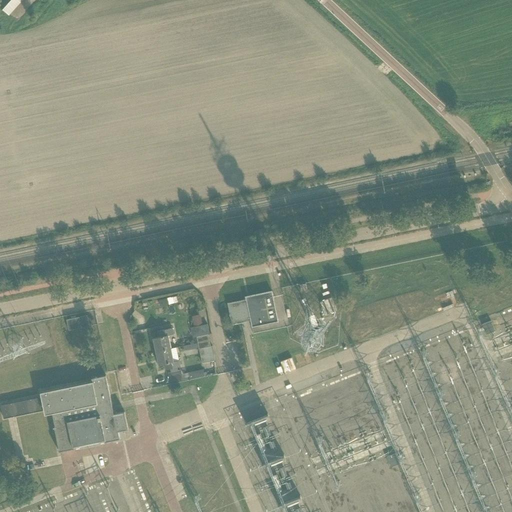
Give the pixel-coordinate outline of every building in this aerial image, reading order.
[(233,324),(251,321),(252,327),(278,322),(272,291),(246,297),(246,300),(228,304),(233,324)] [(167,298),(158,300),(160,307),(169,305),(167,298)] [(331,298),(320,303),(325,315),(336,311),(331,298)] [(66,320),(69,330),(89,326),(87,315),(66,320)] [(200,317),(192,319),(194,327),(202,325),(200,317)] [(494,331),(490,320),(482,323),(485,334),(494,331)] [(196,337),(208,334),(209,334),(207,325),(190,328),(192,337),(196,337)] [(321,327),(313,330),(316,339),(324,336),(321,327)] [(154,338),(157,352),(171,349),(168,336),(174,334),(172,328),(158,331),(159,337),(154,338)] [(209,340),(208,334),(196,337),(197,343),(209,340)] [(197,343),(183,346),(184,351),(198,348),(198,349),(210,346),(209,340),(197,343)] [(212,346),(199,349),(202,363),(215,360),(212,346)] [(171,349),(157,352),(159,365),(165,364),(166,370),(170,369),(177,368),(181,367),(177,348),(171,349)] [(171,372),(168,373),(170,384),(183,381),(181,370),(178,371),(171,372)] [(203,370),(189,373),(190,380),(205,377),(203,370)] [(190,380),(189,373),(182,374),(183,381),(190,380)] [(4,418),(44,410),(45,415),(53,414),(55,427),(53,428),(59,452),(120,439),(118,431),(128,429),(124,411),(114,414),(106,376),(91,379),(92,382),(40,393),(41,397),(1,406),(4,418)] [(267,460),(281,456),(276,437),(269,439),(267,431),(266,432),(263,421),(269,419),(268,414),(254,418),(255,422),(250,424),(253,435),(259,434),(267,460)] [(386,456),(390,467),(399,463),(395,453),(386,456)] [(278,481),(277,498),(295,499),(296,481),(278,481)]
